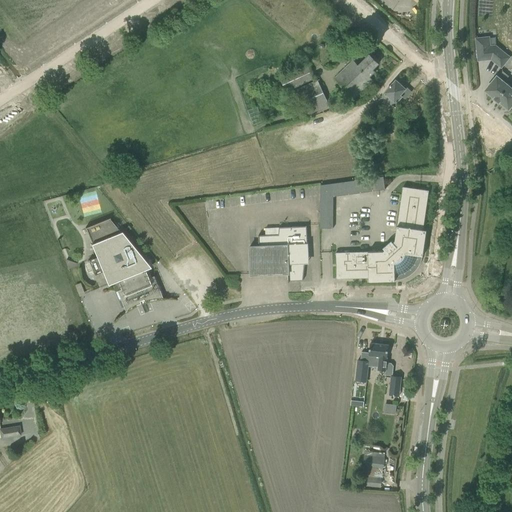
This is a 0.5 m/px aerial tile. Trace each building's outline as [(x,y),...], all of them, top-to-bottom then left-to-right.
[(491,59),(501,67),(507,60),(509,57),(495,46),(490,46),(489,37),(486,37),(476,38),(478,60),(491,59)] [(341,50),(336,55),(341,60),(346,55),(341,50)] [(334,78),(354,98),(372,80),(369,77),(375,71),(373,69),(379,64),(369,54),(358,66),(353,60),(334,78)] [(280,78),(285,91),(314,78),(309,65),(280,78)] [(500,101),(508,109),(511,104),(511,83),(506,84),(497,77),(486,90),(494,97),(494,98),(499,102),(500,101)] [(297,89),(308,114),(328,105),(317,80),(297,89)] [(375,104),(377,109),(396,102),(402,97),(404,99),(411,92),(406,87),(405,88),(396,80),(381,96),(382,97),(384,101),(375,104)] [(320,185),(320,198),(372,191),(371,178),(320,185)] [(384,250),(383,251),(336,252),(336,279),(369,278),(369,281),(395,281),(395,275),(399,275),(405,273),(405,272),(406,273),(407,273),(408,273),(408,272),(409,272),(409,271),(409,270),(409,269),(410,269),(414,265),(417,259),(417,255),(423,256),(427,230),(423,230),(429,190),(403,187),(395,240),(393,242),(391,240),(383,248),(384,250)] [(94,191),(78,196),(84,213),(100,208),(94,191)] [(92,244),(91,244),(96,257),(88,261),(94,275),(102,272),(107,285),(117,281),(120,289),(117,291),(125,312),(129,309),(132,307),(136,305),(140,303),(140,301),(143,300),(144,302),(148,301),(151,300),(155,299),(159,299),(163,299),(153,276),(148,278),(144,270),(150,267),(121,231),(120,232),(109,218),(86,228),(92,244)] [(250,246),(250,266),(251,274),(288,272),(288,281),(303,280),(305,262),(304,262),(304,258),(308,258),(306,226),(279,227),(278,235),(258,235),(259,246),(250,246)] [(369,355),(368,364),(376,365),(376,364),(378,364),(378,370),(386,370),(386,369),(388,345),(370,343),(369,355)] [(355,380),(366,381),(369,355),(358,354),(355,380)] [(389,395),(399,396),(401,377),(391,376),(389,395)] [(387,404),(385,412),(394,413),(396,405),(387,404)] [(0,429),(0,432),(1,438),(20,435),(19,426),(0,429)] [(371,486),(381,487),(381,477),(383,468),(384,458),(374,457),(364,456),(363,465),(361,475),(360,485),(371,486)]
